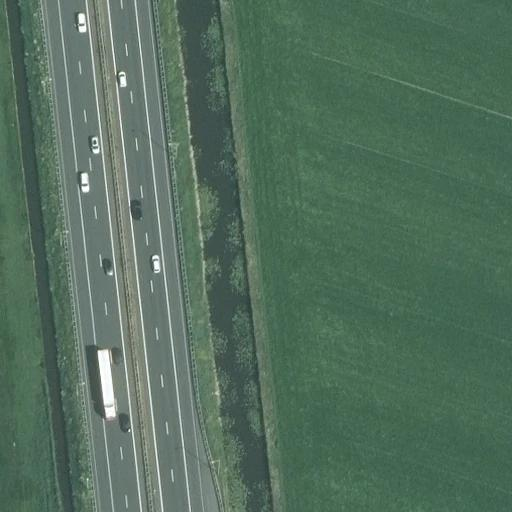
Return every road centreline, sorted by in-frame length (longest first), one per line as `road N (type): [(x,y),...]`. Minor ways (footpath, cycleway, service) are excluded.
road 1 (motorway): [(66,0),(121,511)]
road 2 (motorway): [(183,511),(128,0)]
